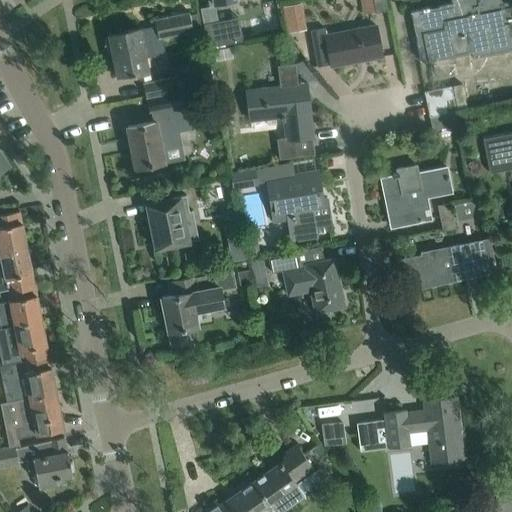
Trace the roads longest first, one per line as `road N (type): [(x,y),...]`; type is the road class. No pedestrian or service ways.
road 1 (residential): [(109,426),(51,143),(0,53)]
road 2 (residential): [(382,352),(353,143),(362,121),(409,108)]
road 3 (residential): [(109,426),(382,352)]
road 4 (residential): [(382,352),(511,325)]
